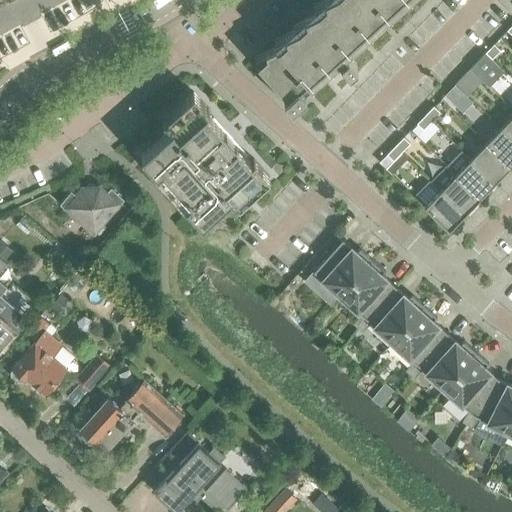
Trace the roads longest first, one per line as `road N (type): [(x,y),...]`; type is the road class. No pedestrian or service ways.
road 1 (residential): [(440,281),(382,233),(198,45)]
road 2 (tertiary): [(0,98),(162,2)]
road 3 (residential): [(103,511),(0,418)]
